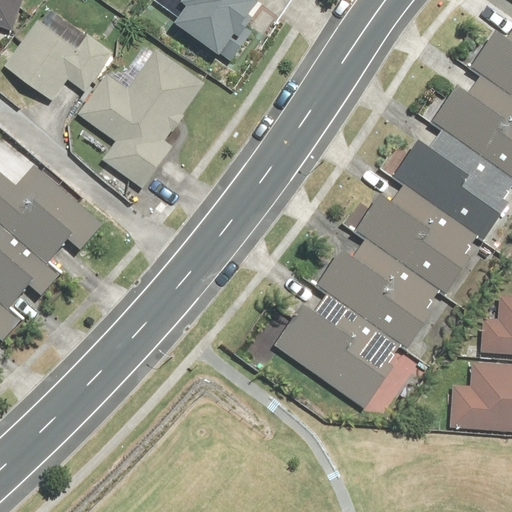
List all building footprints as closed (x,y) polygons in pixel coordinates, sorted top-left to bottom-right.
[(0,0),(0,23),(19,30),(29,0),(0,0)] [(164,0),(162,3),(229,55),(271,0),(164,0)] [(41,20),(9,65),(57,100),(73,78),(91,92),(121,50),(94,31),(92,34),(56,8),(46,23),(41,20)] [(511,13),(476,65),(511,89),(511,13)] [(133,84),(111,70),(81,116),(117,140),(95,173),(130,196),(139,182),(149,189),(178,144),(172,140),(211,81),(160,48),(157,53),(148,48),(134,69),(140,73),(133,84)] [(511,91),(475,65),(438,119),(511,171),(511,91)] [(511,172),(437,120),(399,173),(489,236),(511,203),(511,172)] [(0,138),(0,336),(10,345),(17,335),(33,318),(19,303),(37,283),(52,296),(72,273),(59,261),(76,241),(90,254),(114,227),(7,131),(0,138)] [(398,174),(360,228),(450,291),(488,237),(398,174)] [(360,229),(322,281),(413,345),(450,292),(360,229)] [(322,282),(279,342),(368,406),(411,347),(322,282)] [(487,315),(484,350),(511,351),(511,293),(504,293),(502,316),(487,315)] [(458,382),(454,426),(511,430),(511,361),(476,359),(474,384),(458,382)]
